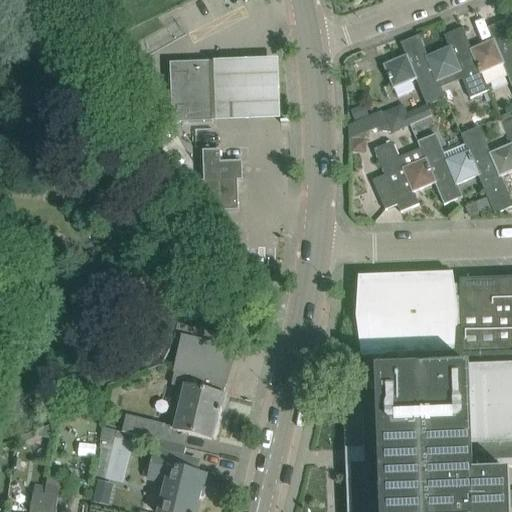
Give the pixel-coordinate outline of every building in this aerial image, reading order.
[(511,37),(505,21),(492,27),(498,40),(471,51),(472,52),(480,74),(485,87),(506,77),(511,91),(511,37)] [(472,52),(471,51),(462,29),(449,34),(454,47),(428,58),(437,81),(457,72),(469,99),(487,92),(485,87),(480,74),(472,52)] [(437,81),(428,58),(418,36),(405,42),(411,55),(383,66),(397,98),(414,91),(410,82),(415,80),(426,107),(444,100),(437,81)] [(210,62),(212,123),(283,120),(280,59),(210,62)] [(212,123),(210,62),(170,64),(172,124),(212,123)] [(385,125),(405,116),(402,107),(389,112),(381,116),(385,125)] [(411,125),(431,117),(426,107),(407,115),(411,125)] [(397,131),(411,125),(407,115),(405,116),(385,125),(389,134),(397,131)] [(511,172),(511,146),(492,155),(480,128),(462,136),(466,145),(469,154),(471,154),(480,176),(478,176),(487,198),(500,193),(495,180),(511,172)] [(466,145),(444,154),(437,136),(418,143),(420,147),(426,161),(428,161),(437,182),(434,184),(444,206),(457,200),(451,187),(478,176),(480,176),(471,154),(469,154),(466,145)] [(426,161),(420,147),(400,156),(394,142),(374,151),(385,176),(372,181),(385,211),(397,206),(400,213),(419,206),(413,193),(434,184),(437,182),(428,161),(426,161)] [(201,182),(202,203),(208,202),(208,213),(238,212),(237,182),(242,181),(241,163),(220,163),(220,151),(202,152),(204,182),(201,182)] [(511,279),(460,281),(460,286),(450,286),(451,273),(448,273),(447,276),(364,279),(364,276),(360,276),(366,318),(363,360),(366,360),(366,373),(361,373),(364,450),(368,450),(369,465),(350,465),(351,511),(509,511),(509,476),(498,477),(498,470),(501,470),(501,468),(497,469),(497,462),(511,461),(511,279)] [(233,333),(246,327),(259,322),(252,305),(226,316),(233,333)] [(222,411),(219,410),(233,353),(223,351),(226,336),(177,325),(174,340),(182,342),(171,386),(180,388),(169,431),(211,440),(217,414),(221,415),(222,411)] [(153,432),(152,420),(124,422),(125,434),(153,432)] [(198,463),(179,458),(155,452),(148,479),(167,484),(160,511),(196,511),(205,478),(195,475),(198,463)] [(42,511),(54,511),(58,475),(46,474),(44,496),(42,511)] [(42,511),(44,496),(32,495),(29,511),(42,511)]
